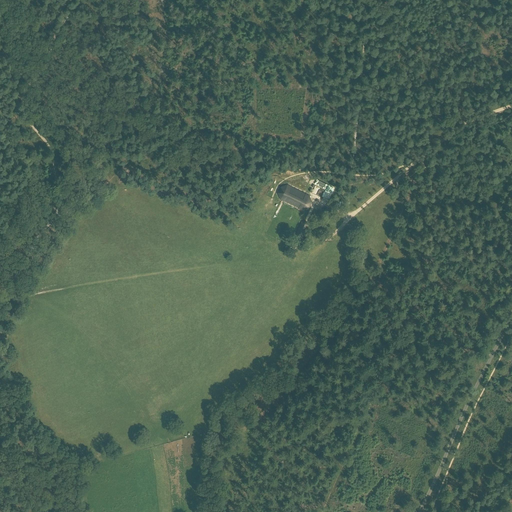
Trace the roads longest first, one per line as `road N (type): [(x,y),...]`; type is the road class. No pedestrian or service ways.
road 1 (track): [(409,165),(306,255),(205,264)]
road 2 (track): [(22,99),(27,120),(52,151),(62,205),(0,294)]
road 3 (track): [(420,511),(511,313)]
road 4 (track): [(323,511),(410,314)]
road 5 (track): [(205,264),(0,297)]
road 6 (track): [(365,0),(353,175)]
road 7 (track): [(410,314),(338,275),(339,227)]
road 8 (track): [(511,104),(457,127),(409,165)]
